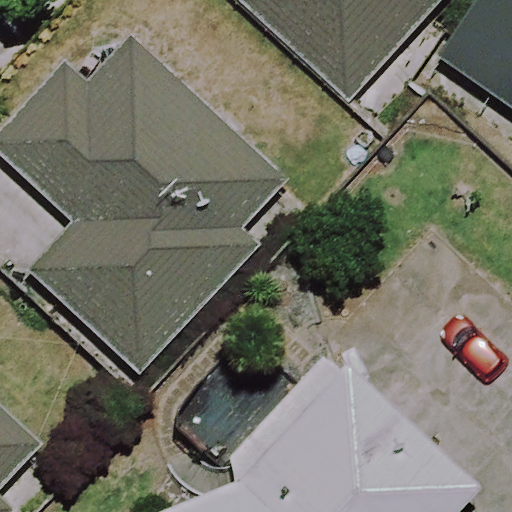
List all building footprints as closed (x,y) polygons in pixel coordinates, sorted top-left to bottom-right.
[(250,0),(351,98),(445,0),(250,0)] [(511,0),(479,0),(434,62),(511,118),(511,0)] [(300,208),(114,30),(0,149),(0,153),(79,229),(32,279),(137,379),(300,208)] [(460,511),(478,492),(327,362),(229,468),(249,485),(179,511),(460,511)] [(53,467),(0,418),(0,511),(12,511),(15,509),(53,467)]
